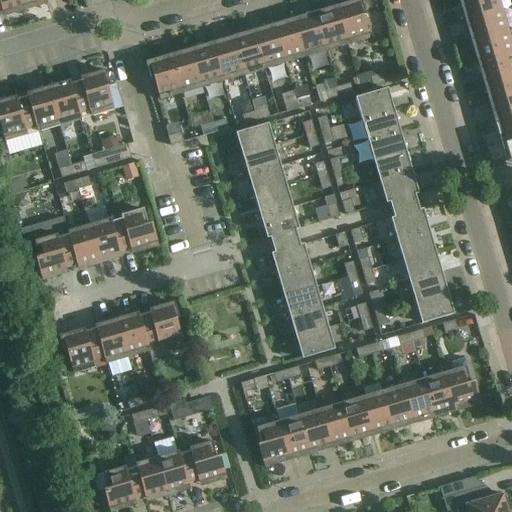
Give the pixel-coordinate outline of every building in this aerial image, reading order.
[(25,10),(21,0),(0,0),(0,2),(2,11),(2,12),(8,10),(9,15),(25,10)] [(21,0),(25,10),(40,6),(39,1),(43,0),(21,0)] [(357,0),(335,7),(347,45),(368,39),(362,16),(365,15),(360,0),(357,0)] [(458,0),(465,20),(501,9),(497,0),(458,0)] [(315,13),(326,51),(347,45),(335,7),(315,13)] [(501,9),(465,20),(471,42),(507,31),(501,9)] [(326,51),(315,13),(294,19),(305,57),(326,51)] [(273,25),(285,63),(305,57),(294,19),(273,25)] [(285,63),(273,25),(253,31),(264,69),(285,63)] [(232,37),(243,76),(264,69),(253,31),(232,37)] [(511,47),(507,31),(471,42),(477,62),(511,52),(511,47)] [(243,76),(232,37),(211,43),(222,82),(243,76)] [(222,82),(211,43),(190,49),(202,88),(222,82)] [(202,88),(190,49),(170,55),(181,94),(202,88)] [(511,52),(477,62),(483,83),(511,74),(511,52)] [(145,63),(150,79),(153,78),(159,100),(181,94),(170,55),(145,63)] [(80,78),(81,81),(70,84),(69,81),(68,81),(80,120),(80,119),(79,114),(89,111),(91,116),(113,110),(106,87),(110,87),(105,70),(80,78)] [(369,77),(372,87),(385,83),(382,74),(369,77)] [(511,74),(483,83),(489,104),(511,97),(511,74)] [(47,87),(59,126),(80,120),(68,81),(47,87)] [(350,83),(337,87),(340,96),(352,93),(350,83)] [(27,93),(38,132),(59,126),(47,87),(27,93)] [(324,91),(327,100),(340,96),(337,87),(324,91)] [(387,89),(355,98),(361,120),(393,110),(387,89)] [(298,109),(295,99),(293,91),(280,95),(285,112),(298,109)] [(15,97),(6,99),(0,101),(0,126),(5,142),(27,135),(25,129),(36,126),(37,132),(38,132),(27,93),(26,94),(27,97),(16,100),(15,97)] [(308,95),(295,99),(298,109),(311,105),(308,95)] [(511,97),(489,104),(495,125),(511,119),(511,97)] [(267,108),(254,111),(257,121),(269,117),(267,108)] [(393,110),(361,120),(367,141),(399,131),(393,110)] [(241,115),(244,124),(257,121),(254,111),(241,115)] [(326,116),(316,119),(320,132),(329,129),(326,116)] [(505,158),(509,161),(511,169),(511,119),(495,125),(505,158)] [(225,120),(212,123),(215,133),(228,129),(225,120)] [(315,133),(311,121),(301,124),(305,136),(315,133)] [(212,123),(200,127),(203,137),(215,133),(212,123)] [(242,155),(274,146),(267,124),(235,134),(242,155)] [(333,142),(329,129),(320,132),(324,145),(333,142)] [(399,131),(367,141),(373,161),(405,152),(399,131)] [(180,133),(167,137),(170,146),(183,142),(180,133)] [(315,133),(305,136),(309,149),(318,146),(315,133)] [(91,155),(95,169),(131,158),(127,145),(91,155)] [(274,146),(242,155),(248,176),(280,166),(274,146)] [(405,152),(373,161),(380,182),(411,173),(405,152)] [(328,161),(332,173),(342,171),(338,158),(328,161)] [(71,166),(74,175),(86,171),(84,162),(71,166)] [(327,175),(323,162),(314,165),(317,178),(327,175)] [(132,164),(121,167),(125,181),(137,177),(133,164),(132,164)] [(58,169),(61,179),(74,175),(71,166),(58,169)] [(280,166),(248,176),(254,197),(286,187),(280,166)] [(345,183),(342,171),(332,173),(336,186),(345,183)] [(411,173),(380,182),(386,203),(391,202),(393,210),(415,203),(413,195),(418,194),(411,173)] [(327,175),(317,178),(321,190),(331,188),(327,175)] [(75,181),(78,190),(91,186),(88,177),(75,181)] [(75,181),(62,184),(65,194),(78,190),(75,181)] [(286,187),(254,197),(260,217),(292,208),(286,187)] [(341,202),(345,216),(354,213),(350,200),(341,202)] [(395,217),(390,219),(397,240),(428,231),(422,209),(417,211),(415,203),(393,210),(395,217)] [(326,207),(330,220),(339,217),(335,204),(326,207)] [(272,245),(296,238),(294,231),(298,229),(292,208),(260,217),(266,239),(270,238),(272,245)] [(157,247),(150,224),(147,225),(142,209),(120,216),(121,219),(111,222),(110,219),(109,219),(119,253),(120,253),(119,252),(130,249),(130,250),(136,248),(137,253),(157,247)] [(119,253),(109,219),(88,225),(100,264),(115,259),(114,255),(119,253)] [(100,264),(88,225),(67,231),(77,265),(83,264),(84,268),(100,264)] [(349,231),(353,244),(362,241),(359,228),(349,231)] [(77,265),(67,231),(67,232),(68,235),(57,238),(56,235),(34,241),(38,257),(35,257),(42,281),(62,275),(60,270),(66,269),(66,267),(76,264),(77,266),(77,265)] [(428,231),(397,240),(403,261),(435,252),(428,231)] [(344,233),(334,235),(338,248),(348,246),(344,233)] [(277,275),(309,266),(303,245),(298,246),(296,238),(272,245),(275,253),(271,254),(277,275)] [(435,252),(403,261),(409,282),(441,272),(435,252)] [(367,258),(358,260),(362,273),(371,270),(367,258)] [(352,262),(343,265),(347,278),(356,275),(352,262)] [(309,266),(277,275),(283,296),(315,287),(309,266)] [(230,267),(221,271),(228,286),(237,282),(230,267)] [(362,273),(365,286),(375,283),(371,270),(362,273)] [(409,282),(415,302),(447,293),(441,272),(409,282)] [(356,275),(347,278),(351,290),(360,287),(356,275)] [(315,287),(283,296),(289,317),(321,308),(315,287)] [(415,302),(421,324),(453,315),(447,293),(415,302)] [(374,315),(383,312),(380,299),(370,302),(374,315)] [(173,302),(157,307),(158,310),(138,316),(137,313),(148,352),(151,362),(158,360),(168,353),(165,346),(181,342),(175,319),(178,318),(173,302)] [(365,304),(355,306),(359,319),(368,316),(365,304)] [(321,308),(289,317),(296,338),(327,328),(321,308)] [(383,312),(374,315),(378,327),(387,325),(383,312)] [(148,352),(137,313),(116,319),(127,358),(148,352)] [(368,316),(359,319),(363,332),(372,329),(368,316)] [(127,358),(116,319),(95,325),(106,364),(127,358)] [(455,321),(441,324),(444,334),(457,330),(455,321)] [(75,334),(74,331),(45,340),(51,359),(59,357),(58,354),(66,351),(73,374),(95,367),(93,361),(104,358),(106,364),(95,325),(94,325),(95,329),(85,332),(75,334)] [(296,338),(302,359),(334,350),(327,328),(296,338)] [(409,334),(412,343),(425,340),(422,330),(409,334)] [(399,347),(412,343),(409,334),(397,338),(399,347)] [(383,352),(381,342),(368,346),(371,355),(383,352)] [(358,359),(371,355),(368,346),(355,350),(358,359)] [(326,358),(329,368),(342,364),(339,354),(326,358)] [(316,371),(329,368),(326,358),(314,362),(316,371)] [(452,371),(443,373),(453,407),(458,406),(460,410),(479,405),(466,358),(450,363),(452,371)] [(298,367),(285,370),(288,380),(300,376),(298,367)] [(275,383),(288,380),(285,370),(272,374),(275,383)] [(453,407),(443,373),(423,379),(434,418),(450,413),(448,409),(453,407)] [(402,385),(412,419),(417,418),(418,422),(434,418),(423,379),(402,385)] [(253,380),(240,384),(242,393),(256,389),(253,380)] [(412,419),(402,385),(381,391),(393,430),(408,425),(407,421),(412,419)] [(393,430),(381,391),(360,398),(370,431),(376,430),(377,435),(393,430)] [(152,393),(139,397),(141,406),(154,402),(152,393)] [(139,397),(126,400),(129,410),(141,406),(139,397)] [(370,431),(360,398),(340,404),(351,442),(367,438),(365,433),(370,431)] [(351,442),(340,404),(319,410),(329,444),(334,442),(335,447),(351,442)] [(159,417),(156,408),(143,412),(146,421),(159,417)] [(329,444),(319,410),(298,416),(310,454),(325,450),(324,445),(329,444)] [(133,425),(146,421),(143,412),(130,415),(133,425)] [(310,454),(298,416),(278,422),(287,456),(293,454),(294,459),(310,454)] [(112,420),(98,423),(102,436),(115,433),(112,420)] [(278,422),(256,428),(261,443),(257,444),(264,468),(284,462),(282,457),(287,456),(278,422)] [(177,451),(187,485),(188,485),(187,484),(198,481),(198,482),(204,480),(206,485),(225,479),(218,456),(215,457),(211,442),(188,448),(189,451),(179,454),(178,451),(177,451)] [(187,485),(177,451),(156,457),(168,496),(183,491),(182,487),(187,485)] [(168,496),(156,457),(136,464),(145,498),(151,496),(152,501),(168,496)] [(145,498),(136,464),(135,464),(136,467),(125,470),(124,467),(102,473),(107,489),(103,490),(110,511),(113,511),(130,507),(128,503),(134,501),(134,500),(144,497),(145,498)] [(462,481),(439,488),(437,488),(438,489),(439,489),(442,499),(441,499),(441,500),(443,500),(446,511),(448,511),(466,507),(467,511),(506,511),(502,494),(500,494),(501,495),(486,499),(483,488),(484,488),(484,486),(465,492),(462,481)]
